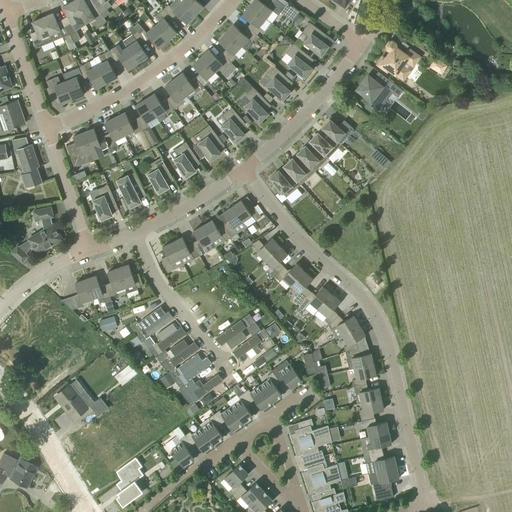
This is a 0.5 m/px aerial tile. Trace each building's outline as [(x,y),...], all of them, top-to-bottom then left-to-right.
[(84,0),(73,0),(72,1),(85,23),(95,18),(101,13),(94,3),(89,7),(84,0)] [(101,13),(104,18),(110,13),(107,9),(111,6),(107,0),(98,0),(94,3),(101,13)] [(182,0),(181,1),(195,15),(203,6),(197,0),(182,0)] [(263,0),(262,2),(259,0),(253,0),(249,6),(265,18),(271,10),(278,15),(285,6),(278,1),(276,0),(263,0)] [(70,34),(74,42),(81,39),(76,29),(85,23),(72,1),(63,6),(69,18),(64,21),(70,34)] [(164,8),(172,18),(177,14),(187,23),(195,15),(181,1),(173,9),(168,4),(164,8)] [(259,26),(265,18),(249,6),(243,15),(252,22),(247,27),(257,35),(262,29),(259,26)] [(155,25),(168,40),(177,32),(168,22),(172,18),(164,8),(155,16),(159,22),(155,25)] [(43,17),(53,40),(53,41),(70,34),(64,21),(58,25),(53,13),(43,17)] [(37,33),(31,36),(33,41),(36,47),(53,40),(43,17),(32,21),(37,33)] [(159,48),(168,40),(155,25),(147,33),(142,27),(138,22),(134,26),(145,41),(150,37),(159,48)] [(309,22),(302,31),(298,38),(304,42),(315,50),(313,52),(320,57),(329,46),(323,42),(328,36),(309,22)] [(226,32),(241,46),(248,38),(251,41),(257,35),(247,27),(242,32),(234,24),(226,32)] [(145,41),(134,26),(133,26),(129,29),(133,34),(123,41),(127,47),(138,63),(148,56),(140,45),(145,41)] [(222,53),(231,62),(237,56),(234,53),(241,46),(226,32),(219,40),(227,48),(222,53)] [(396,43),(393,40),(389,41),(386,44),(387,48),(390,51),(385,58),(382,56),(377,64),(387,72),(389,69),(396,74),(403,79),(420,56),(410,49),(406,53),(397,47),(396,43)] [(298,72),(297,74),(303,79),(312,67),(307,63),(311,57),(293,43),(286,53),(292,58),(287,64),(298,72)] [(109,50),(115,61),(120,58),(128,69),(138,63),(127,47),(123,50),(119,44),(109,50)] [(221,71),(231,62),(222,53),(217,58),(209,49),(201,57),(215,71),(218,68),(221,71)] [(102,63),(97,65),(106,82),(117,77),(110,64),(115,61),(109,50),(106,52),(98,56),(102,63)] [(207,79),(215,71),(201,57),(193,64),(201,73),(195,77),(203,87),(210,82),(207,79)] [(441,73),(447,65),(436,58),(430,66),(441,73)] [(79,67),(84,79),(89,76),(96,88),(106,82),(97,65),(92,68),(89,61),(79,67)] [(0,91),(1,91),(13,87),(10,78),(8,78),(7,74),(8,73),(5,65),(0,67),(0,91)] [(274,65),(266,74),(271,80),(266,85),(276,94),(275,96),(281,101),(291,91),(286,86),(291,81),(274,65)] [(66,81),(73,99),(84,94),(79,81),(84,79),(79,67),(73,70),(76,76),(66,81)] [(174,79),(186,95),(190,100),(189,98),(197,92),(203,87),(195,77),(190,81),(183,72),(174,79)] [(368,75),(358,89),(366,95),(364,98),(370,102),(367,106),(374,112),(391,91),(397,95),(402,90),(395,85),(394,84),(386,78),(381,85),(368,75)] [(66,81),(61,83),(58,76),(46,81),(51,93),(57,90),(62,103),(73,99),(66,81)] [(167,99),(174,109),(180,105),(183,103),(185,105),(190,100),(186,95),(174,79),(165,86),(172,95),(167,99)] [(253,87),(244,95),(239,100),(245,106),(254,116),(252,117),(258,123),(268,113),(264,108),(269,103),(273,98),(267,93),(263,97),(253,87)] [(167,114),(174,109),(167,99),(161,103),(155,93),(145,99),(156,116),(160,121),(168,116),(167,114)] [(7,95),(0,97),(0,116),(1,117),(5,130),(15,126),(15,127),(17,126),(25,123),(22,114),(21,114),(20,111),(21,110),(17,100),(9,103),(7,95)] [(156,116),(145,99),(136,105),(142,115),(136,118),(142,129),(149,125),(147,122),(156,116)] [(231,107),(222,115),(227,121),(222,126),(230,136),(229,137),(234,143),(245,134),(241,129),(246,124),(231,107)] [(115,117),(124,135),(134,130),(136,134),(142,129),(136,118),(130,122),(125,112),(115,117)] [(104,136),(108,144),(110,147),(111,151),(119,147),(117,143),(115,139),(124,135),(115,117),(105,122),(111,132),(104,136)] [(322,127),(331,135),(341,144),(354,129),(353,128),(344,120),(338,126),(330,119),(322,127)] [(201,158),(205,155),(209,162),(221,153),(217,148),(223,143),(209,125),(193,137),(198,143),(193,147),(201,158)] [(94,128),(84,132),(91,151),(94,158),(104,154),(103,150),(110,147),(108,144),(104,136),(98,139),(94,128)] [(73,143),(66,146),(71,158),(75,167),(95,159),(94,159),(94,158),(91,151),(84,132),(73,136),(76,143),(73,144),(73,143)] [(310,141),(318,149),(328,158),(341,144),(331,135),(326,140),(318,132),(310,141)] [(26,136),(12,139),(14,149),(15,154),(16,154),(15,153),(17,152),(25,173),(21,174),(21,175),(22,175),(25,183),(26,188),(33,185),(43,182),(43,181),(42,182),(38,171),(37,171),(36,167),(40,166),(40,165),(39,166),(33,149),(34,148),(32,143),(28,145),(25,137),(26,137),(26,136)] [(181,170),(179,171),(184,178),(196,170),(192,165),(199,160),(193,152),(186,141),(176,148),(180,155),(174,159),(181,170)] [(7,144),(0,144),(0,159),(9,157),(7,144)] [(314,171),(328,158),(318,149),(313,154),(305,145),(297,153),(305,162),(314,171)] [(385,167),(390,161),(375,147),(370,153),(385,167)] [(161,157),(150,163),(154,170),(148,174),(155,186),(153,187),(157,194),(169,187),(166,181),(172,177),(161,157)] [(300,184),(314,171),(305,162),(300,167),(292,158),(284,166),(292,174),(300,184)] [(286,197),(300,184),(292,174),(286,179),(279,170),(270,177),(277,185),(274,188),(280,195),(283,193),(286,197)] [(124,177),(117,180),(121,188),(127,200),(125,201),(128,208),(141,202),(138,196),(145,192),(141,183),(135,172),(124,177)] [(117,206),(113,196),(108,184),(106,185),(97,189),(90,192),(93,199),(98,212),(96,213),(99,220),(113,215),(110,209),(117,206)] [(2,200),(3,209),(14,207),(12,199),(2,200)] [(241,200),(232,206),(246,227),(261,216),(254,206),(249,210),(241,200)] [(28,238),(33,245),(37,253),(62,238),(54,224),(53,224),(51,217),(53,216),(51,206),(41,209),(33,211),(35,221),(42,219),(44,228),(28,238)] [(225,227),(231,237),(234,240),(239,237),(237,233),(246,227),(232,206),(223,212),(230,223),(225,227)] [(231,237),(225,227),(219,230),(212,219),(203,225),(216,246),(231,237)] [(194,245),(200,255),(216,246),(203,225),(193,231),(200,242),(194,245)] [(194,245),(188,248),(182,236),(172,242),(184,264),(200,255),(194,245)] [(265,259),(280,246),(272,237),(271,238),(272,238),(264,245),(258,239),(251,244),(258,251),(265,259)] [(168,272),(184,264),(172,242),(162,247),(168,258),(162,261),(168,272)] [(28,255),(17,246),(11,252),(22,262),(28,255)] [(280,246),(265,259),(273,267),(278,272),(284,266),(279,261),(287,254),(280,246)] [(291,285),(304,271),(296,263),(296,264),(289,271),(284,266),(278,272),(275,276),(280,281),(283,278),(291,285)] [(118,268),(125,287),(127,293),(137,289),(137,287),(142,285),(138,273),(133,275),(129,264),(118,268)] [(227,264),(193,293),(207,310),(242,281),(227,264)] [(125,287),(118,268),(108,271),(112,282),(106,284),(110,296),(116,294),(115,290),(125,287)] [(298,306),(302,301),(310,291),(305,286),(312,279),(313,278),(304,271),(291,285),(295,289),(293,293),(295,295),(293,301),(298,306)] [(92,298),(97,296),(99,303),(104,301),(108,312),(114,310),(110,296),(106,284),(100,286),(96,275),(86,279),(92,298)] [(92,298),(86,279),(75,283),(79,293),(73,295),(77,307),(94,302),(92,298)] [(242,281),(207,310),(222,327),(256,297),(242,281)] [(319,309),(331,293),(323,286),(322,287),(316,295),(310,291),(302,301),(298,306),(298,307),(303,311),(310,302),(319,309)] [(331,293),(319,309),(327,316),(324,319),(329,323),(338,315),(333,309),(339,301),(340,301),(331,293)] [(47,297),(37,308),(50,320),(58,312),(66,319),(73,311),(59,298),(54,304),(47,297)] [(161,306),(157,309),(139,322),(140,322),(149,335),(173,318),(168,311),(166,313),(161,306)] [(244,316),(251,325),(247,328),(253,335),(255,333),(256,333),(261,329),(249,313),(244,316)] [(25,315),(15,326),(28,338),(36,329),(44,336),(51,328),(37,316),(32,321),(25,315)] [(338,315),(329,323),(333,328),(337,325),(342,335),(359,325),(354,315),(353,315),(353,316),(344,321),(338,315)] [(115,316),(100,320),(103,331),(117,326),(115,316)] [(246,336),(242,330),(247,327),(242,319),(218,337),(222,343),(226,341),(231,347),(232,348),(247,337),(246,336)] [(142,342),(143,341),(146,338),(140,329),(134,322),(130,325),(141,341),(142,342)] [(172,323),(156,334),(161,341),(163,339),(162,338),(166,335),(167,337),(177,330),(172,323)] [(345,351),(358,348),(355,340),(364,335),(365,335),(359,325),(342,335),(348,344),(344,346),(345,351)] [(157,344),(162,350),(186,333),(181,327),(177,330),(167,337),(166,335),(162,338),(163,339),(161,341),(157,344)] [(256,333),(263,341),(262,342),(261,343),(264,348),(266,350),(275,344),(270,336),(264,327),(261,329),(256,333)] [(261,350),(257,344),(262,340),(257,334),(233,351),(238,357),(253,346),(257,353),(261,350)] [(6,335),(0,341),(0,349),(9,358),(17,350),(25,357),(32,349),(18,337),(13,342),(6,335)] [(137,335),(129,341),(134,347),(141,341),(137,335)] [(159,354),(153,345),(148,337),(146,338),(143,341),(154,357),(156,356),(159,354)] [(175,355),(170,358),(175,365),(198,348),(194,342),(188,346),(184,340),(170,349),(175,355)] [(358,348),(345,351),(349,369),(354,368),(373,364),(371,353),(370,353),(360,355),(358,348)] [(172,369),(176,366),(175,365),(170,358),(169,357),(170,357),(167,352),(165,349),(161,353),(159,354),(156,356),(161,363),(167,372),(169,371),(172,369)] [(179,367),(184,374),(183,375),(187,380),(211,363),(207,357),(203,360),(198,354),(197,353),(179,367)] [(263,355),(253,362),(257,368),(267,361),(263,355)] [(290,364),(287,359),(272,370),(273,371),(280,381),(284,378),(291,387),(298,382),(301,380),(302,380),(290,364)] [(316,361),(314,361),(314,362),(316,372),(317,376),(320,376),(328,374),(325,364),(323,365),(318,367),(316,361)] [(311,363),(305,364),(308,374),(314,373),(316,372),(314,362),(311,363)] [(130,363),(114,376),(122,385),(138,373),(130,363)] [(354,368),(356,379),(352,380),(354,386),(366,383),(365,377),(375,375),(376,375),(373,364),(354,368)] [(176,366),(172,369),(169,371),(174,379),(180,388),(185,384),(179,375),(181,374),(176,366)] [(275,385),(280,381),(273,371),(268,375),(270,378),(260,385),(272,401),(278,397),(278,396),(281,394),(281,395),(282,394),(275,385)] [(230,386),(238,380),(232,373),(225,378),(230,386)] [(203,385),(199,379),(194,383),(195,384),(192,386),(195,390),(194,391),(198,398),(222,380),(218,374),(203,385)] [(185,384),(180,388),(179,389),(184,396),(190,405),(199,399),(198,398),(194,391),(195,390),(192,386),(195,384),(194,383),(194,382),(192,379),(188,382),(185,384)] [(358,403),(362,402),(381,398),(379,387),(378,387),(368,390),(366,383),(354,386),(358,403)] [(73,419),(88,407),(70,384),(55,396),(73,419)] [(272,402),(272,401),(260,385),(251,392),(248,389),(243,393),(250,402),(255,399),(262,408),(269,404),(269,403),(271,401),(272,402)] [(243,423),(249,418),(249,417),(252,415),(252,416),(252,415),(245,406),(250,402),(243,393),(238,396),(241,399),(231,406),(243,423)] [(100,397),(90,405),(98,416),(109,407),(100,397)] [(332,397),(324,399),(326,409),(334,407),(332,397)] [(361,420),(374,418),(373,411),(383,409),(384,409),(381,398),(362,402),(363,408),(359,410),(361,420)] [(221,423),(226,420),(233,430),(240,425),(239,424),(242,422),(242,423),(243,423),(231,406),(222,413),(219,410),(214,414),(221,423)] [(216,427),(221,423),(214,414),(209,417),(211,421),(202,428),(213,444),(220,439),(222,437),(223,437),(216,427)] [(369,437),(389,432),(386,421),(386,422),(376,425),(375,417),(374,418),(361,420),(363,427),(367,426),(369,437)] [(329,433),(330,433),(328,425),(312,430),(310,424),(306,426),(304,420),(297,422),(299,428),(295,430),(296,432),(290,434),(294,445),(329,433)] [(185,435),(192,444),(197,441),(204,451),(210,446),(210,445),(213,443),(213,444),(202,428),(192,434),(190,431),(185,435)] [(369,455),(383,452),(381,445),(391,443),(389,432),(369,437),(371,442),(366,445),(369,455)] [(308,454),(310,460),(324,455),(322,450),(319,451),(317,445),(332,440),(330,433),(294,445),(297,455),(303,453),(303,456),(308,454)] [(185,435),(180,439),(177,435),(166,444),(170,450),(172,449),(184,465),(191,460),(190,460),(193,458),(194,458),(187,448),(192,444),(185,435)] [(3,452),(0,459),(0,467),(4,469),(3,471),(2,474),(16,481),(26,486),(35,467),(36,467),(36,466),(20,458),(15,468),(13,466),(16,459),(3,452)] [(369,455),(364,456),(368,473),(377,471),(397,467),(394,455),(393,456),(384,458),(383,452),(369,455)] [(302,471),(306,482),(339,471),(339,469),(337,463),(324,467),(323,462),(326,462),(324,455),(310,460),(312,466),(307,467),(308,470),(302,471)] [(116,483),(121,490),(117,493),(118,493),(119,495),(117,497),(123,506),(134,497),(143,491),(135,480),(144,474),(139,468),(142,466),(136,457),(128,463),(115,472),(121,480),(117,483),(116,483)] [(344,460),(337,462),(337,463),(339,469),(345,467),(344,460)] [(243,486),(239,481),(248,473),(242,467),(240,465),(239,464),(225,477),(233,487),(230,489),(234,494),(243,486)] [(377,471),(368,473),(371,484),(373,484),(374,490),(391,486),(390,482),(389,482),(389,480),(398,478),(399,478),(397,467),(377,471)] [(339,471),(306,482),(309,493),(315,491),(316,494),(320,492),(322,498),(329,495),(329,496),(336,493),(334,488),(331,488),(330,483),(341,480),(339,471)] [(249,505),(264,491),(259,485),(258,486),(256,483),(257,483),(256,482),(247,490),(243,486),(234,494),(239,498),(237,500),(245,509),(249,505)] [(391,486),(374,490),(377,500),(393,496),(391,486)] [(249,505),(255,511),(267,511),(263,508),(272,500),(267,494),(266,494),(264,492),(264,491),(249,505)] [(336,502),(346,499),(344,491),(336,493),(329,496),(329,495),(322,498),(312,501),(315,511),(321,510),(321,511),(324,511),(326,511),(334,511),(334,509),(337,508),(336,502)]
